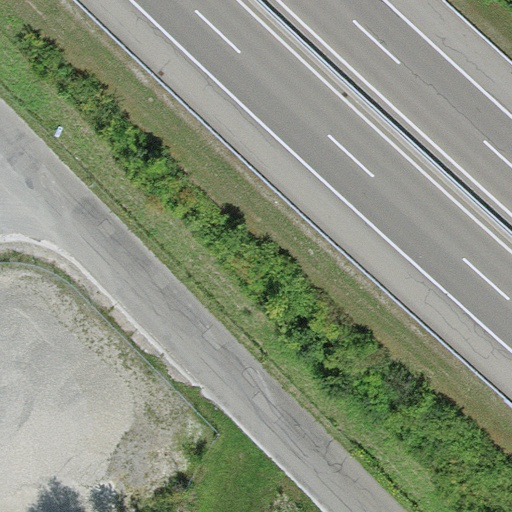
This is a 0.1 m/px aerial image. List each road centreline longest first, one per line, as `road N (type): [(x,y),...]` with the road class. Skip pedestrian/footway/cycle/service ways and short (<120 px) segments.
road 1 (unclassified): [(355,511),(0,167)]
road 2 (motorway): [(186,0),(511,299)]
road 3 (motorway): [(511,165),(334,0)]
